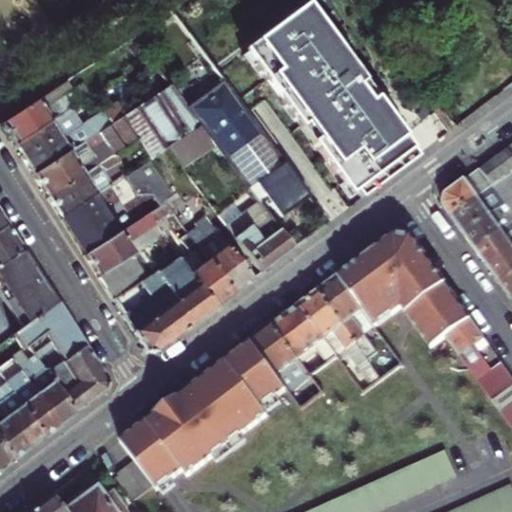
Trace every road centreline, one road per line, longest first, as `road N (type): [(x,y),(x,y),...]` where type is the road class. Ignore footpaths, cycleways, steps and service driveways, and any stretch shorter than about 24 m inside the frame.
road 1 (tertiary): [(405,192),(139,391)]
road 2 (residential): [(0,175),(139,391)]
road 3 (residential): [(511,341),(405,192)]
road 4 (tertiary): [(139,391),(0,497)]
road 5 (tertiary): [(511,110),(405,192)]
